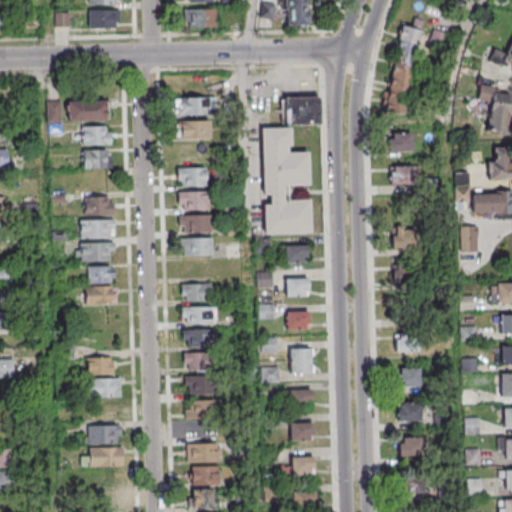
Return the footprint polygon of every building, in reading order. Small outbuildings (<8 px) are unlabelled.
[(308,23),(308,0),(284,0),(285,9),(287,9),(287,24),(289,23),(290,25),(293,25),(294,23),(308,23)] [(118,27),(118,9),(87,9),(87,27),(118,27)] [(215,27),(215,9),(184,9),(184,27),(215,27)] [(56,26),(67,26),(67,14),(56,14),(56,26)] [(421,30),(417,43),(412,65),(409,84),(406,98),(405,112),(386,110),(386,105),(384,105),(385,92),(388,92),(391,80),(392,68),(390,68),(391,60),(394,60),(396,50),(399,39),(402,25),(421,30)] [(440,47),(445,36),(434,31),(429,42),(440,47)] [(505,133),(510,91),(480,87),(477,108),(488,109),(485,130),(505,133)] [(177,97),(177,115),(209,115),(209,97),(177,97)] [(284,97),(284,122),(319,122),(319,97),(284,97)] [(47,101),(47,121),(60,121),(60,101),(47,101)] [(67,101),(67,120),(107,120),(107,101),(67,101)] [(209,139),(209,120),(179,120),(179,139),(209,139)] [(0,144),(8,144),(8,126),(0,126),(0,144)] [(110,126),(81,126),(81,144),(110,144),(110,126)] [(260,128),(264,233),(310,232),(309,198),(285,199),(284,185),(309,184),(308,151),(287,152),(287,145),(291,145),(290,127),(260,128)] [(411,151),(411,133),(388,133),(388,151),(411,151)] [(511,148),(494,148),(494,159),(487,159),(487,179),(511,179),(511,148)] [(81,149),(81,168),(111,168),(111,149),(81,149)] [(388,166),(388,184),(412,184),(412,166),(388,166)] [(176,167),(176,186),(205,186),(205,167),(176,167)] [(206,191),(178,191),(178,209),(206,209),(206,191)] [(470,214),(511,213),(511,200),(503,200),(503,193),(470,193),(458,193),(458,202),(471,202),(470,214)] [(112,196),(83,196),(83,215),(112,215),(112,196)] [(209,215),(179,215),(179,232),(209,232),(209,215)] [(113,219),(78,219),(78,238),(113,238),(113,219)] [(459,226),(459,252),(476,252),(476,226),(459,226)] [(390,249),(415,249),(415,229),(390,229),(390,249)] [(211,255),(211,238),(182,238),(182,255),(211,255)] [(113,260),(113,242),(77,242),(77,260),(113,260)] [(283,263),(306,263),(306,245),(283,245),(283,263)] [(0,283),(10,283),(10,265),(0,265),(0,283)] [(417,265),(392,265),(391,283),(416,283),(417,265)] [(113,282),(113,266),(85,266),(85,282),(113,282)] [(307,277),(284,277),(284,296),(307,296),(307,277)] [(179,283),(179,301),(209,301),(209,283),(179,283)] [(496,283),(511,283),(511,302),(497,302),(496,283)] [(83,286),(83,304),(115,304),(115,286),(83,286)] [(459,296),(473,295),(474,311),(459,312),(459,296)] [(215,306),(180,306),(180,323),(215,323),(215,306)] [(285,329),(308,329),(308,310),(285,310),(285,329)] [(499,315),(511,314),(511,333),(500,334),(499,315)] [(460,327),(476,326),(476,342),(460,342),(460,327)] [(182,329),(182,346),(210,346),(210,329),(182,329)] [(393,351),(418,351),(418,334),(393,334),(393,351)] [(501,346),(511,346),(511,365),(501,366),(501,346)] [(311,348),(289,348),(289,373),(311,373),(311,348)] [(182,369),(208,369),(208,352),(182,352),(182,369)] [(111,374),(111,357),(85,357),(85,374),(111,374)] [(0,376),(12,376),(12,359),(0,358),(0,376)] [(461,359),(476,358),(477,373),(462,374),(461,359)] [(420,385),(420,367),(398,367),(398,385),(420,385)] [(500,374),(511,373),(511,397),(501,398),(500,374)] [(182,375),(182,393),(207,393),(207,375),(182,375)] [(119,378),(86,378),(86,397),(119,397),(119,378)] [(311,388),(288,388),(288,404),(311,404),(311,388)] [(184,400),(185,438),(210,437),(210,418),(214,418),(213,400),(184,400)] [(90,419),(119,419),(119,402),(90,402),(90,419)] [(396,421),(420,421),(420,403),(396,403),(396,421)] [(502,408),(511,408),(511,427),(503,427),(502,408)] [(465,419),(479,418),(479,434),(465,435),(465,419)] [(311,422),(287,422),(287,440),(311,440),(311,422)] [(85,442),(119,442),(119,425),(85,425),(85,442)] [(421,438),(398,438),(398,455),(421,455),(421,438)] [(503,440),(511,439),(511,459),(504,459),(503,440)] [(185,461),(220,461),(220,443),(185,443),(185,461)] [(122,464),(122,447),(88,447),(88,464),(122,464)] [(12,449),(0,448),(0,466),(12,466),(12,449)] [(465,450),(479,449),(480,465),(465,466),(465,450)] [(289,475),(313,475),(313,457),(289,457),(289,475)] [(217,466),(186,466),(186,484),(217,484),(217,466)] [(0,489),(15,489),(15,471),(0,470),(0,489)] [(423,493),(423,476),(401,476),(401,493),(423,493)] [(466,480),(481,479),(481,496),(467,496),(466,480)] [(190,508),(212,508),(212,489),(190,489),(190,508)] [(315,491),(289,491),(289,511),(315,511),(315,491)] [(121,494),(89,494),(89,511),(121,511),(121,494)] [(0,511),(10,511),(11,496),(0,495),(0,511)] [(502,511),(502,500),(511,499),(511,511),(502,511)]
